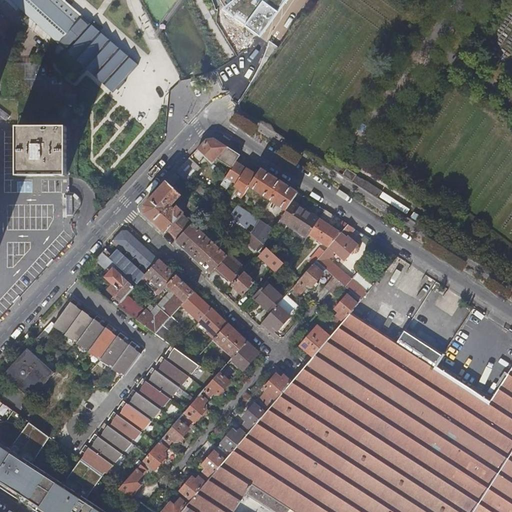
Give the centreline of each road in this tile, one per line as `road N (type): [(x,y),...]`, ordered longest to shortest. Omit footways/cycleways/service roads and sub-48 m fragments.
road 1 (residential): [(118,209),(198,123),(214,122),(511,314)]
road 2 (residential): [(275,353),(118,209)]
road 3 (residential): [(150,500),(275,353)]
road 4 (residential): [(0,338),(118,209)]
